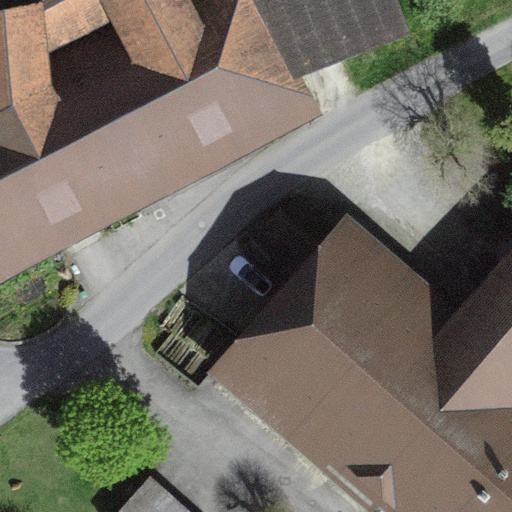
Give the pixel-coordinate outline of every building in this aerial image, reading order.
[(0,264),(310,108),(252,0),(35,0),(31,10),(0,14),(0,264)] [(392,0),(311,0),(331,52),(402,25),(392,0)] [(287,288),(215,373),(381,511),(511,511),(511,269),(467,323),(344,221),(309,263),(287,288)] [(271,226),(249,251),(287,288),(309,263),(271,226)] [(185,511),(145,475),(111,511),(185,511)]
